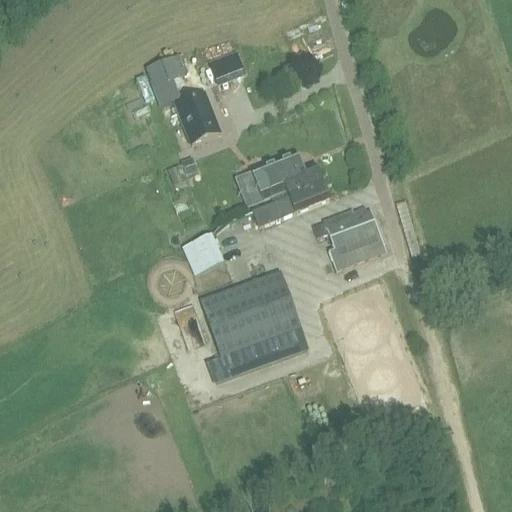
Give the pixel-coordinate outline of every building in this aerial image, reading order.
[(239,54),(212,65),(222,91),(249,80),(239,54)] [(190,151),(222,139),(207,98),(175,110),(190,151)] [(273,207),(323,186),(316,169),(314,170),(314,169),(304,174),(298,158),(259,174),(262,181),(253,184),(261,204),(270,201),(273,207)] [(323,186),(273,207),(252,215),(259,231),(330,203),(323,186)] [(366,216),(364,210),(321,225),(322,228),(312,231),(316,241),(327,237),(333,254),(330,255),(336,274),(384,257),(370,214),(366,216)] [(187,252),(201,281),(230,267),(216,238),(187,252)] [(243,291),(202,306),(221,361),(206,366),(214,386),(271,366),(308,353),(300,332),(281,277),(243,291)] [(167,323),(177,355),(192,351),(182,318),(167,323)] [(320,472),(355,460),(346,437),(311,449),(320,472)]
